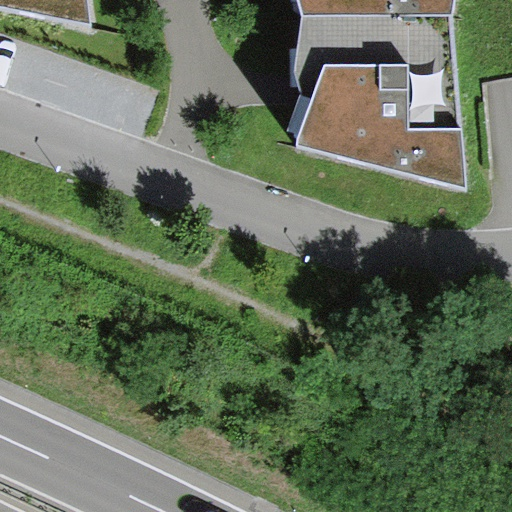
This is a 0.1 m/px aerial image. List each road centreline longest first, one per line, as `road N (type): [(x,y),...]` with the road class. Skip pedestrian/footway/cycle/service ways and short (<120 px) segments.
road 1 (residential): [(511,256),(378,253),(0,122)]
road 2 (motorway): [(168,511),(0,434)]
